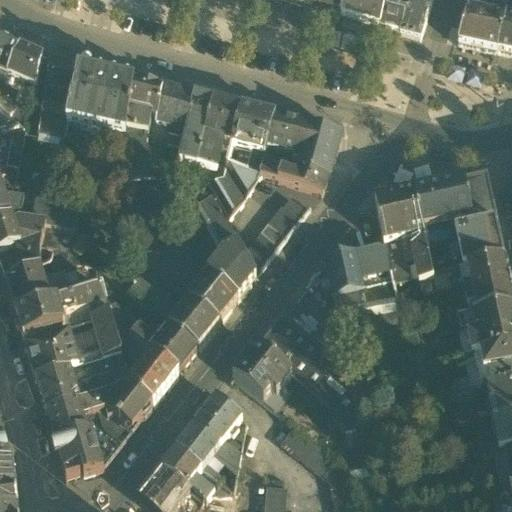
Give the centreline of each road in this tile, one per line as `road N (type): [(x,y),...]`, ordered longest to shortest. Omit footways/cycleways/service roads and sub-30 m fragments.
road 1 (residential): [(111,511),(411,126)]
road 2 (residential): [(0,4),(95,43),(411,126)]
road 3 (secondary): [(38,511),(0,359)]
road 4 (residential): [(411,126),(453,0)]
